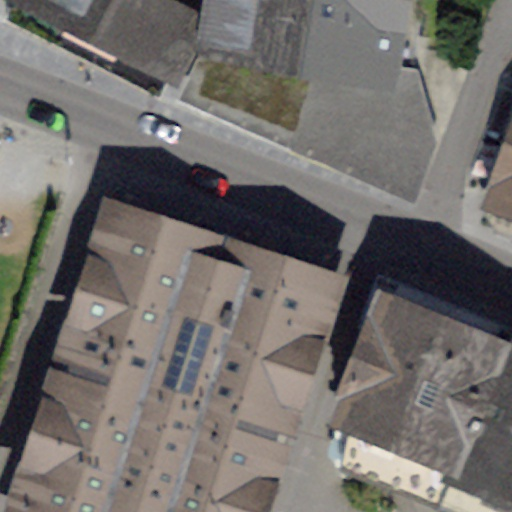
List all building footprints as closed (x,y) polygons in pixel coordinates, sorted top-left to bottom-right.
[(178,0),(58,0),(174,59),(199,10),(178,0)] [(315,45),(305,44),(311,0),(218,0),(215,17),(192,64),(300,111),(315,45)] [(311,0),(305,44),(315,45),(393,60),(394,56),(412,59),(421,0),(311,0)] [(300,111),(422,163),(432,132),(412,59),(394,56),(393,60),(315,45),(300,111)] [(511,53),(510,60),(511,60),(511,155),(502,184),(507,193),(511,194),(511,53)] [(297,407),(334,293),(233,260),(231,266),(204,257),(206,251),(104,218),(81,289),(92,293),(19,509),(29,511),(255,511),(275,450),(271,449),(286,404),(297,407)] [(483,456),(463,447),(502,349),(502,343),(380,294),(335,416),(355,424),(344,466),(458,511),(460,511),(462,509),(483,456)] [(511,511),(511,352),(502,349),(463,447),(483,456),(462,509),(460,511),(511,511)]
